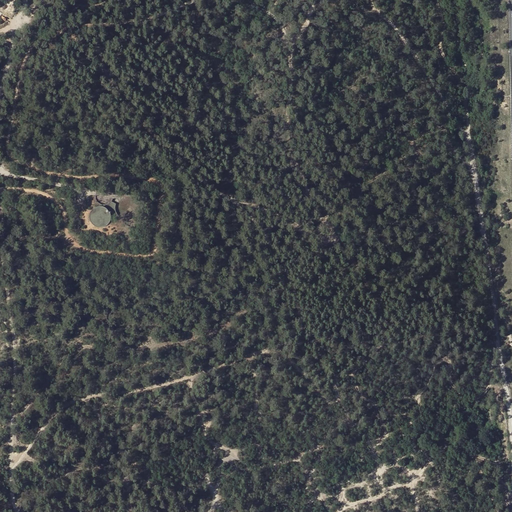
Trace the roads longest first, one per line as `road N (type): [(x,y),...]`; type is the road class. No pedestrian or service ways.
road 1 (track): [(194,0),(117,25),(63,24),(29,47),(17,82),(12,158),(47,171),(151,179),(162,196),(149,254),(75,246),(54,199),(0,187)]
road 2 (track): [(11,468),(44,423),(78,398),(143,389),(270,349),(287,355),(328,399),(336,392),(333,377),(349,373),(382,341),(418,334)]
road 3 (track): [(436,0),(440,49),(467,114),(511,445)]
road 4 (track): [(49,32),(86,46),(130,110),(197,177),(308,231),(327,223)]
road 5 (track): [(292,50),(291,151),(394,333)]
road 6 (track): [(0,227),(15,363),(17,511)]
road 7 (track): [(371,0),(469,136)]
road 8 (track): [(186,377),(202,427),(224,456),(206,511)]
